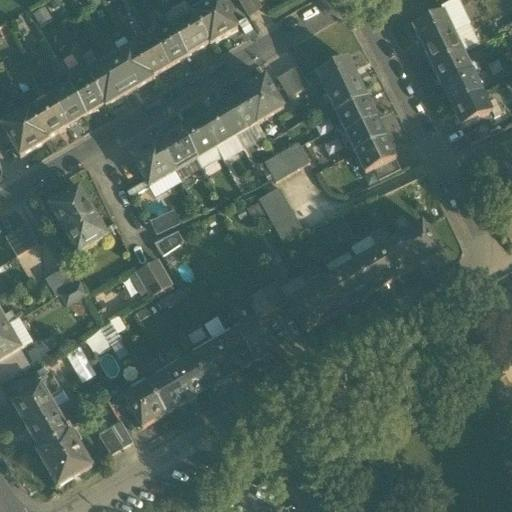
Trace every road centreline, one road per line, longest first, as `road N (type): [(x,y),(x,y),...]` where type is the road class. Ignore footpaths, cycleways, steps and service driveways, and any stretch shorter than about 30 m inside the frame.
road 1 (residential): [(79,511),(493,267),(353,0)]
road 2 (residential): [(0,203),(341,0)]
